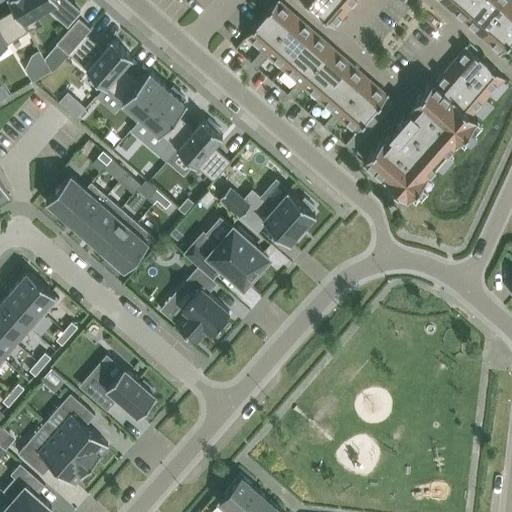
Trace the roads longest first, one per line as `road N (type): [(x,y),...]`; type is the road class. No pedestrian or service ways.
road 1 (residential): [(135,0),(358,195),(378,219),(386,259)]
road 2 (residential): [(228,402),(24,228)]
road 3 (residential): [(386,259),(353,270),(321,295),(228,402)]
road 4 (residential): [(228,402),(133,511)]
